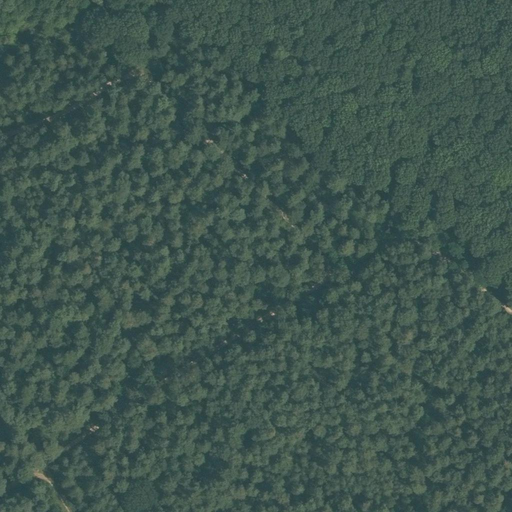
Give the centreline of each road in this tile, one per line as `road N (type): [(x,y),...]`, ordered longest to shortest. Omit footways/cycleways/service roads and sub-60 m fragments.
road 1 (track): [(38,466),(334,275)]
road 2 (track): [(334,275),(139,71)]
road 3 (track): [(511,312),(405,230),(334,275)]
road 4 (track): [(139,71),(0,136)]
